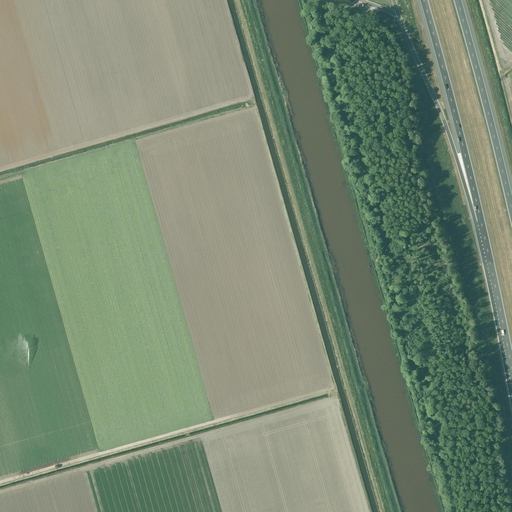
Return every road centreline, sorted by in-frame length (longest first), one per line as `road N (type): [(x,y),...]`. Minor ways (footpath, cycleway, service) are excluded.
road 1 (motorway): [(423,0),(481,226)]
road 2 (motorway): [(511,214),(457,0)]
road 3 (motorway): [(412,50),(481,226)]
road 4 (motorway): [(481,226),(511,373)]
